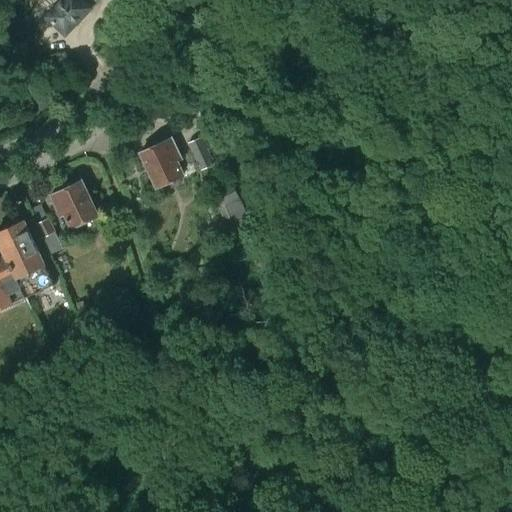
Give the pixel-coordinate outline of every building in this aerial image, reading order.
[(51,0),(57,6),(48,16),(66,33),(91,7),(91,6),(96,0),(51,0)] [(202,137),(190,143),(202,169),(215,163),(202,137)] [(141,153),(156,187),(184,174),(177,159),(182,158),(173,138),(141,153)] [(50,196),(60,216),(64,214),(71,228),(99,215),(82,181),(78,183),(76,179),(68,182),(70,187),(50,196)] [(225,237),(231,250),(253,239),(247,227),(251,224),(238,197),(239,196),(234,185),(214,195),(232,234),(225,237)] [(49,219),(48,219),(36,225),(50,254),(63,248),(49,219)] [(0,310),(54,284),(24,221),(0,231),(0,244),(5,256),(0,258),(0,310)] [(78,311),(85,309),(82,300),(75,303),(78,311)]
